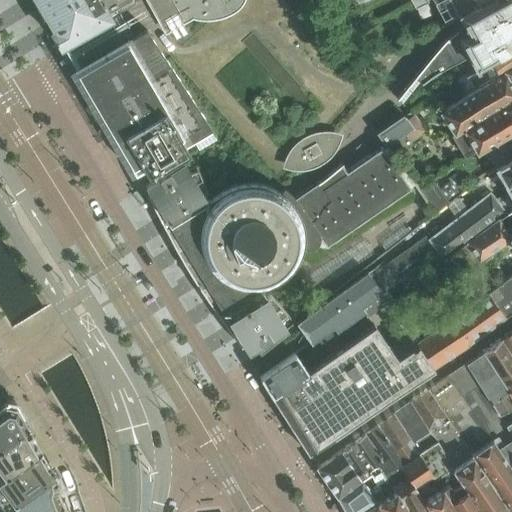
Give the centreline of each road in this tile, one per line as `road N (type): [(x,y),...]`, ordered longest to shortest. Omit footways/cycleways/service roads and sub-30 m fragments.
road 1 (residential): [(240,417),(36,86)]
road 2 (tertiary): [(95,317),(0,161)]
road 3 (tertiary): [(162,467),(148,399),(95,317)]
road 4 (tertiary): [(0,205),(74,328)]
